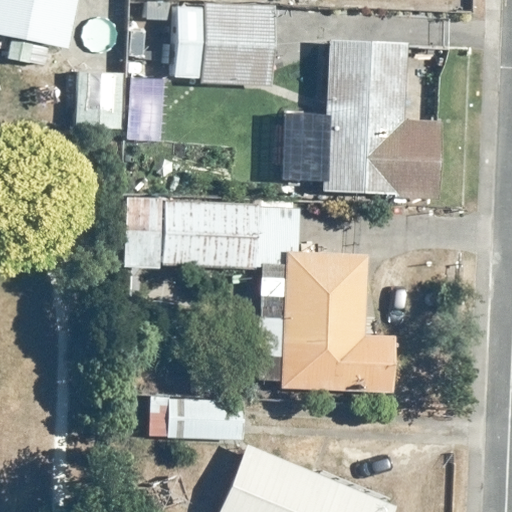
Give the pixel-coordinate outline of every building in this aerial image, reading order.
[(72,0),(0,0),(0,36),(64,49),(72,0)] [(270,10),(169,4),(165,79),(266,85),(270,10)] [(396,121),(403,42),(321,35),(314,111),(287,109),(281,176),(317,179),(316,190),(432,201),(438,125),(396,121)] [(155,206),(125,205),(123,257),(122,270),(153,271),(153,263),(253,267),(250,352),(277,353),(275,387),(382,392),(384,337),(357,336),(360,255),(290,253),(292,205),(156,200),(155,206)] [(239,401),(141,393),(137,433),(236,441),(239,401)] [(385,511),(389,505),(242,445),(213,511),(385,511)]
